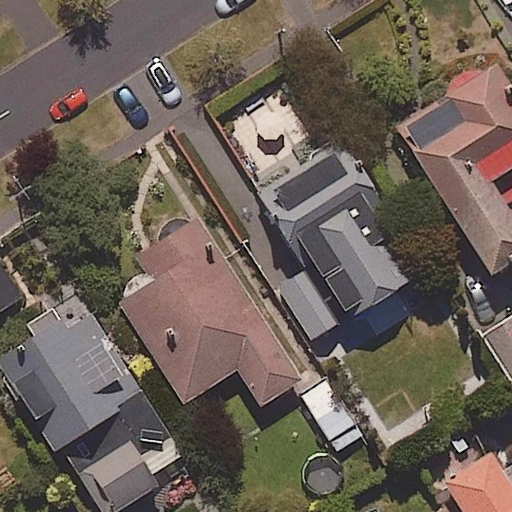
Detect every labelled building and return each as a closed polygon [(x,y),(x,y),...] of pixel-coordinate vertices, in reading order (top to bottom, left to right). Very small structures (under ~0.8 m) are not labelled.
[(511,219),(490,186),(511,171),(511,92),(492,63),(391,131),(490,279),(511,264),(511,219)] [(397,289),(418,277),(376,206),(382,202),(339,129),(246,184),(270,224),(279,219),(297,248),(266,266),(310,341),(369,307),(383,330),(412,313),(397,289)] [(301,381),(195,218),(135,257),(143,270),(109,292),(183,406),(235,372),(259,408),(301,381)] [(0,311),(20,299),(0,268),(0,311)] [(163,432),(65,282),(39,300),(46,311),(26,324),(35,338),(0,361),(0,373),(53,455),(115,414),(138,448),(163,432)] [(511,389),(511,313),(476,338),(510,391),(511,389)] [(360,437),(325,379),(298,395),(333,453),(360,437)] [(117,511),(156,488),(130,445),(78,476),(100,511),(117,511)] [(511,511),(511,489),(489,452),(440,483),(458,511),(511,511)]
